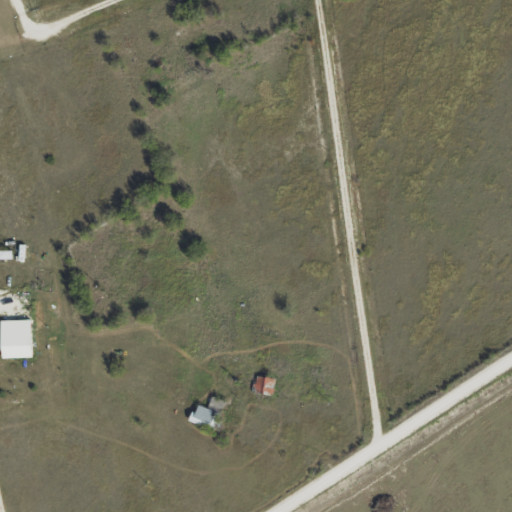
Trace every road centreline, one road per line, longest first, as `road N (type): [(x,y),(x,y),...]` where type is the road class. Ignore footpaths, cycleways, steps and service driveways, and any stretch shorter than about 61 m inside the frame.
road 1 (residential): [(328,475),(264,307),(193,0)]
road 2 (residential): [(186,511),(57,181),(0,175)]
road 3 (residential): [(269,511),(511,353)]
